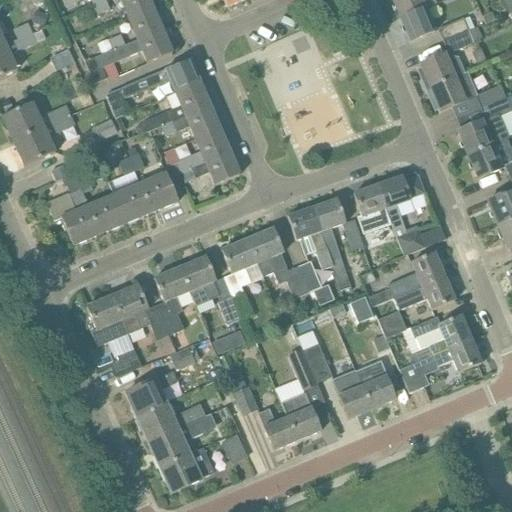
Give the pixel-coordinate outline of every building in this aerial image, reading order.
[(152,8),(148,0),(119,0),(127,19),(152,8)] [(223,0),(227,9),(247,0),(223,0)] [(436,5),(434,0),(392,0),(401,20),(424,10),(436,5)] [(511,0),(501,0),(508,16),(511,14),(511,0)] [(93,6),(97,16),(109,11),(105,1),(93,6)] [(162,32),(153,8),(152,8),(127,19),(137,42),(162,32)] [(411,44),(429,36),(434,34),(424,10),(401,20),(411,44)] [(468,33),(468,32),(463,20),(438,31),(443,43),(468,33)] [(18,42),(33,35),(28,25),(13,31),(17,41),(18,42)] [(473,45),(473,44),(482,40),(477,29),(468,32),(468,33),(443,43),(448,55),(473,45)] [(0,80),(17,72),(10,57),(46,41),(42,31),(33,35),(18,42),(17,41),(5,47),(0,49),(0,80)] [(172,55),(162,32),(137,42),(125,48),(113,52),(84,64),(94,86),(106,81),(102,70),(142,53),(147,66),(172,55)] [(113,52),(125,48),(120,37),(108,42),(113,52)] [(68,68),(75,65),(70,53),(51,62),(56,73),(68,68)] [(444,56),(420,66),(425,76),(420,78),(425,91),(454,79),(454,80),(465,75),(458,59),(445,58),(444,56)] [(200,85),(200,84),(190,61),(165,72),(120,90),(120,94),(117,96),(118,96),(107,101),(115,120),(127,116),(121,102),(169,82),(175,95),(200,85)] [(500,87),(477,97),(467,74),(465,75),(454,80),(454,79),(425,91),(432,106),(436,104),(441,114),(464,104),(464,103),(475,98),(480,110),(492,105),(505,99),(500,87)] [(210,108),(210,107),(200,85),(175,95),(180,108),(145,122),(146,124),(140,126),(144,135),(148,133),(148,132),(210,108)] [(497,117),(511,112),(505,99),(492,105),(497,117)] [(66,107),(39,119),(32,105),(1,119),(13,144),(71,117),(66,107)] [(220,131),(210,108),(148,132),(148,133),(149,133),(153,144),(189,129),(195,141),(220,131)] [(55,154),(48,140),(75,127),(71,117),(13,144),(24,169),(55,154)] [(507,140),(497,117),(481,124),(481,123),(457,133),(468,157),(491,147),(507,140)] [(97,144),(117,135),(111,121),(91,130),(97,144)] [(230,154),(220,131),(195,141),(200,154),(177,163),(181,173),(230,154)] [(478,181),(502,171),(491,147),(468,157),(478,181)] [(209,174),(214,188),(240,177),(230,154),(181,173),(185,184),(209,174)] [(134,173),(144,169),(139,156),(128,160),(134,173)] [(124,178),(134,173),(128,160),(118,164),(124,178)] [(73,183),(65,166),(51,173),(56,184),(61,182),(65,190),(67,189),(69,195),(67,196),(47,206),(46,204),(45,204),(54,224),(61,221),(73,248),(99,237),(86,209),(79,196),(73,183)] [(178,204),(170,185),(166,175),(139,187),(151,215),(178,204)] [(389,183),(379,187),(398,239),(396,240),(404,258),(425,250),(418,232),(406,236),(396,207),(411,202),(410,201),(425,196),(418,177),(416,178),(415,175),(403,179),(402,178),(400,179),(399,176),(388,180),(389,183)] [(73,183),(79,196),(89,192),(83,179),(73,183)] [(125,226),(151,215),(139,187),(113,198),(125,226)] [(386,244),(396,240),(398,239),(379,187),(353,196),(361,220),(376,215),(386,244)] [(511,196),(510,193),(487,203),(498,227),(511,220),(511,196)] [(99,237),(125,226),(113,198),(86,209),(99,237)] [(345,225),(344,220),(337,201),(313,210),(331,264),(330,264),(332,269),(343,304),(354,300),(331,230),(345,225)] [(332,269),(330,264),(331,264),(313,210),(288,219),(296,243),(310,238),(322,273),(332,269)] [(511,220),(498,227),(508,251),(511,249),(511,220)] [(365,258),(366,257),(355,226),(343,230),(351,253),(362,249),(365,258)] [(310,295),(299,268),(288,273),(280,256),(283,255),(273,231),(247,242),(263,279),(274,275),(279,286),(286,283),(294,301),(299,299),(305,313),(315,309),(309,295),(310,295)] [(263,280),(263,279),(247,242),(221,252),(231,276),(234,275),(235,278),(224,282),(231,298),(240,321),(254,316),(242,288),(250,285),(245,272),(257,267),(263,280)] [(393,301),(444,279),(434,255),(411,265),(415,275),(386,287),(387,289),(388,289),(389,291),(375,296),(370,284),(371,283),(367,274),(359,278),(368,299),(372,309),(393,300),(393,301)] [(216,283),(213,277),(205,259),(180,269),(196,308),(219,298),(214,284),(216,283)] [(310,295),(321,290),(310,264),(299,268),(310,295)] [(195,308),(196,308),(180,269),(154,281),(164,305),(167,303),(169,308),(158,313),(168,338),(184,332),(177,316),(183,313),(177,300),(190,295),(195,308)] [(431,313),(436,311),(455,303),(444,279),(393,301),(398,313),(426,301),(431,313)] [(168,338),(158,313),(147,317),(145,312),(148,311),(138,287),(112,298),(128,336),(150,327),(157,343),(168,338)] [(112,298),(86,309),(96,332),(90,334),(97,350),(128,336),(112,298)] [(227,327),(240,321),(231,298),(217,304),(227,327)] [(364,300),(350,306),(358,326),(373,319),(364,300)] [(342,307),(329,312),(333,321),(346,316),(342,307)] [(407,333),(406,332),(398,313),(378,322),(386,341),(401,334),(402,335),(407,333)] [(448,352),(471,342),(461,318),(439,327),(435,320),(406,332),(407,333),(402,335),(404,341),(413,337),(419,352),(408,356),(412,366),(433,358),(448,352)] [(214,355),(242,345),(238,334),(210,344),(214,355)] [(448,352),(433,358),(437,367),(438,369),(453,363),(458,376),(481,366),(471,342),(448,352)] [(318,346),(303,352),(317,385),(332,379),(318,346)] [(177,373),(199,362),(193,347),(170,357),(177,373)] [(288,359),(303,393),(317,387),(302,353),(288,359)] [(116,380),(134,372),(141,369),(136,356),(110,366),(116,380)] [(399,372),(399,374),(409,395),(423,389),(418,376),(437,367),(433,358),(412,366),(399,372)] [(380,364),(356,374),(372,412),(396,402),(380,364)] [(221,371),(207,377),(210,384),(224,378),(221,371)] [(356,374),(332,384),(348,422),(372,412),(356,374)] [(138,419),(166,406),(159,392),(173,385),(169,376),(155,382),(155,381),(125,395),(131,409),(133,408),(138,419)] [(258,411),(248,389),(232,395),(242,418),(258,411)] [(321,433),(313,415),(311,409),(310,410),(305,397),(282,407),(287,420),(297,443),(321,433)] [(206,419),(206,418),(200,406),(172,419),(166,406),(138,419),(136,420),(137,421),(139,420),(144,431),(142,432),(148,446),(178,432),(177,431),(192,425),(206,419)] [(297,443),(287,420),(275,425),(269,412),(258,416),(264,429),(263,430),(273,453),(297,443)] [(160,470),(189,456),(178,432),(148,446),(154,459),(156,458),(161,469),(159,470),(160,470)] [(232,466),(247,459),(237,438),(222,444),(232,466)] [(214,475),(209,465),(202,450),(189,456),(160,470),(160,471),(162,470),(167,481),(165,482),(171,496),(201,482),(200,481),(214,475)]
